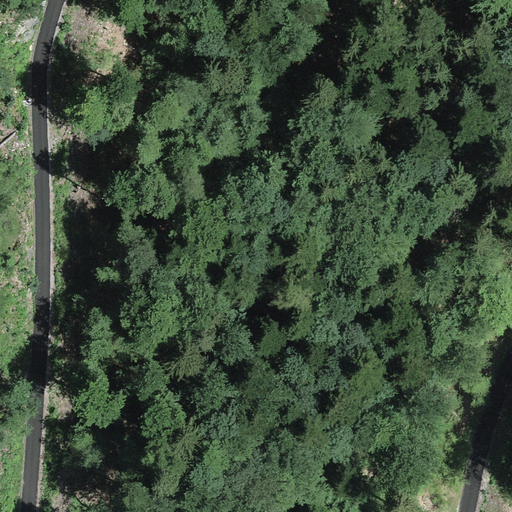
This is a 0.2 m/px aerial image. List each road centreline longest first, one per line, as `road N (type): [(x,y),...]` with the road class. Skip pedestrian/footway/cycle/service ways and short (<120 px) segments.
road 1 (track): [(57,0),(38,67),(43,219),(31,511)]
road 2 (track): [(468,511),(497,399),(511,372)]
